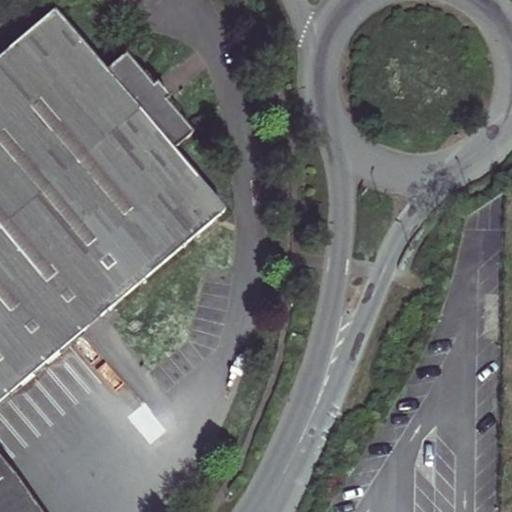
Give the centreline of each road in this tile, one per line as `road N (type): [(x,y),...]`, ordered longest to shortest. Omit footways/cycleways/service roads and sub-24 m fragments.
road 1 (unclassified): [(327,116),(341,163),(341,249),(295,448)]
road 2 (unclassified): [(295,448),(337,380),(408,221),(467,162)]
road 3 (unclassified): [(327,116),(357,154),(387,170),(420,175),(467,162)]
